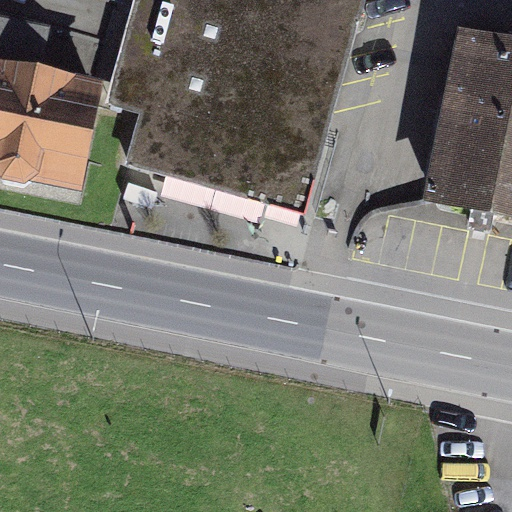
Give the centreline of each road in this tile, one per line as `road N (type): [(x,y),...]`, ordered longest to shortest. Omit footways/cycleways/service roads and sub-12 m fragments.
road 1 (primary): [(511,367),(0,263)]
road 2 (unknown): [(311,327),(414,0)]
